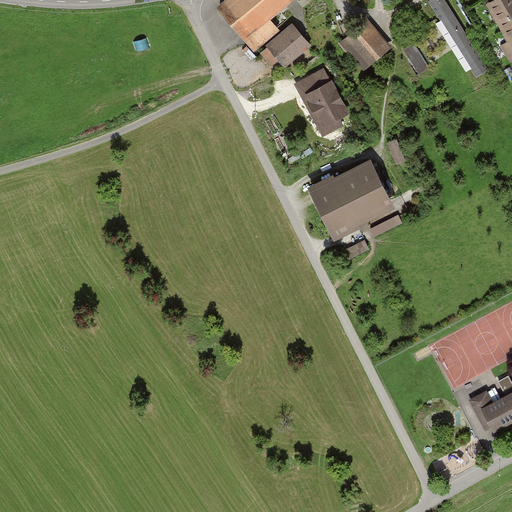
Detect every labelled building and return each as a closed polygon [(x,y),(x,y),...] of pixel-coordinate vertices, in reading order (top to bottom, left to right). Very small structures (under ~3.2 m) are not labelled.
[(225,0),(220,5),(257,49),(283,28),(272,16),(291,0),(225,0)] [(490,68),(446,0),(431,0),(430,1),(477,76),(490,68)] [(511,0),(494,0),(489,3),(511,40),(501,46),(510,63),(511,61),(511,0)] [(369,18),(340,43),(364,71),(393,46),(369,18)] [(313,44),(295,23),(268,45),(270,48),(263,54),(273,65),(280,59),(286,67),(313,44)] [(430,68),(410,36),(399,42),(420,74),(430,68)] [(327,68),(296,84),(323,137),(344,126),(340,118),(350,113),(327,68)] [(397,164),(407,160),(399,137),(389,141),(397,164)] [(334,179),(312,189),(335,234),(356,224),(354,219),(390,202),(372,165),(336,183),(334,179)] [(399,216),(372,230),(376,237),(403,223),(399,216)] [(370,249),(366,241),(348,249),(353,258),(370,249)] [(511,393),(500,400),(493,388),(471,400),(483,422),(489,419),(494,429),(511,419),(511,393)]
